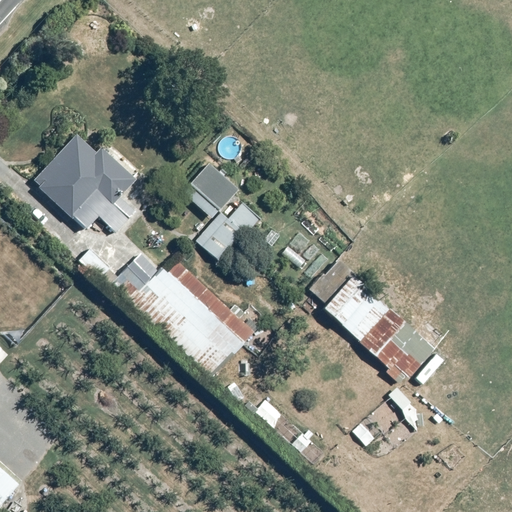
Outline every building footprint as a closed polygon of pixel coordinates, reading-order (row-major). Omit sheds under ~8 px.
[(133,182),(140,175),(110,146),(104,153),(97,146),(92,151),(76,135),(29,182),(63,215),(65,213),(83,231),(96,218),(113,235),(149,198),(133,182)] [(185,245),(206,266),(243,226),(270,251),(283,237),(203,163),(177,190),(209,220),(185,245)] [(318,250),(297,231),(285,245),(306,263),(318,250)] [(242,297),(230,310),(175,258),(157,277),(132,253),(120,265),(92,238),(75,256),(204,379),(251,330),(255,334),(267,321),(242,297)] [(366,290),(323,251),(303,272),(313,281),(306,289),(321,303),(317,308),(335,324),(366,290)] [(430,347),(369,293),(339,327),(400,381),(430,347)] [(0,500),(16,483),(0,468),(0,500)]
